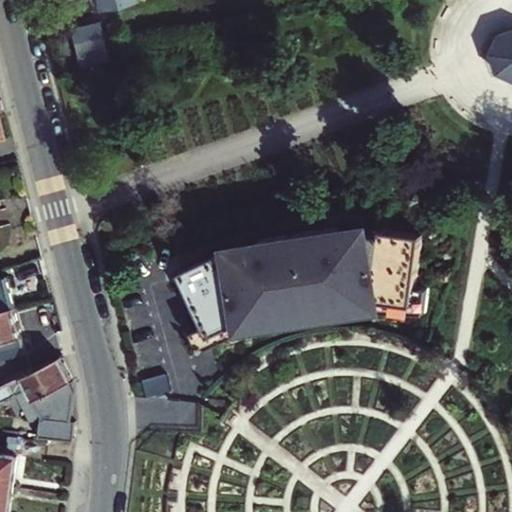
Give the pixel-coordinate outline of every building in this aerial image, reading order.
[(93,0),(96,11),(135,0),(93,0)] [(84,75),(100,71),(89,32),(74,36),(84,75)] [(223,252),(186,269),(210,322),(197,328),(206,347),(242,330),(238,321),(251,315),(257,325),(262,323),(265,330),(279,325),(276,318),(288,314),(286,310),(344,301),(344,305),(352,305),(351,312),(366,313),(366,306),(429,308),(432,284),(419,282),(426,230),(386,225),(385,231),(359,228),(342,229),(341,225),(266,237),(267,241),(249,246),(225,257),(223,252)] [(0,306),(10,304),(3,276),(0,276),(0,306)] [(0,358),(22,352),(10,304),(0,306),(0,358)] [(27,372),(0,385),(0,402),(11,397),(31,387),(38,402),(69,387),(67,383),(71,381),(60,356),(27,372)] [(173,369),(149,375),(154,392),(178,385),(173,369)] [(69,387),(38,402),(44,415),(42,436),(76,440),(80,419),(75,418),(72,393),(69,387)] [(19,455),(0,452),(0,481),(16,484),(19,455)] [(11,511),(16,484),(0,481),(0,511),(5,511),(11,511)]
